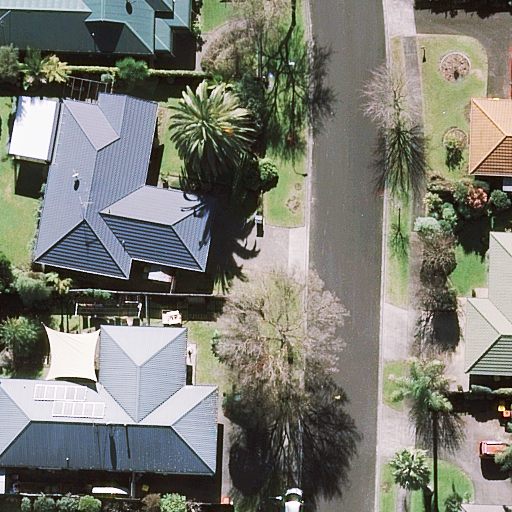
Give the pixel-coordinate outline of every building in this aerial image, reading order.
[(0,0),(0,55),(175,62),(177,34),(195,34),(196,0),(0,0)] [(165,115),(74,99),(43,268),(135,285),(139,264),(210,277),(223,205),(151,192),(165,115)] [(511,109),(481,108),(478,181),(511,182),(511,109)] [(473,301),(471,380),(511,381),(511,238),(497,238),(495,302),(473,301)] [(105,390),(59,388),(3,385),(0,445),(0,469),(221,479),(224,395),(191,394),(194,338),(107,335),(105,390)] [(511,511),(511,498),(471,497),(470,511),(511,511)]
